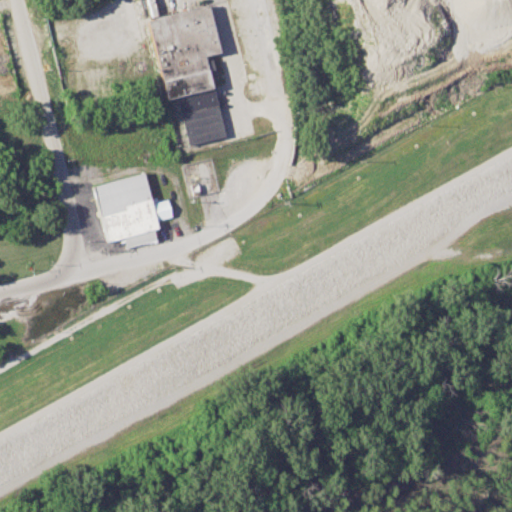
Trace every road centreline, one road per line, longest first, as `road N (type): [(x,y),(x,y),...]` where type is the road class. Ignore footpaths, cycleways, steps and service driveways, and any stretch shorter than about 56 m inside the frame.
road 1 (residential): [(0,289),(231,227),(262,202),(287,151)]
road 2 (residential): [(76,269),(78,229),(20,0)]
road 3 (residential): [(287,151),(265,0)]
